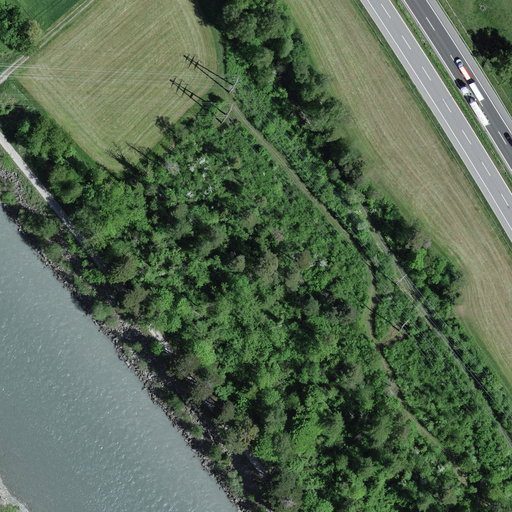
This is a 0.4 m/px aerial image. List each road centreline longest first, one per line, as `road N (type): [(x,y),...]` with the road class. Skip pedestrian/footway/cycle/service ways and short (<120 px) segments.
road 1 (track): [(292,511),(0,137)]
road 2 (motorway): [(375,0),(511,212)]
road 3 (motorway): [(511,152),(415,0)]
